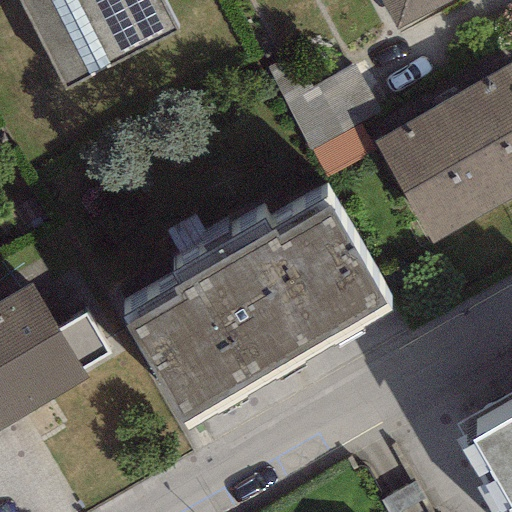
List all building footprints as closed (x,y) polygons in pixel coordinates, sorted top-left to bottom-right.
[(16,0),(63,91),(175,31),(159,0),(16,0)] [(378,0),(394,30),(452,0),(378,0)] [(294,52),(264,68),(307,151),(310,149),(358,124),(378,114),(352,63),(311,84),(294,52)] [(511,197),(511,62),(372,143),(431,245),(511,197)] [(325,178),(373,152),(358,124),(310,149),(325,178)] [(388,310),(322,200),(271,231),(264,218),(228,239),(224,233),(200,247),(204,254),(169,275),(176,286),(118,321),(184,431),(388,310)] [(84,314),(57,330),(31,285),(0,303),(0,430),(86,380),(80,369),(107,354),(84,314)] [(511,511),(511,417),(470,441),(511,509),(505,511),(511,511)]
